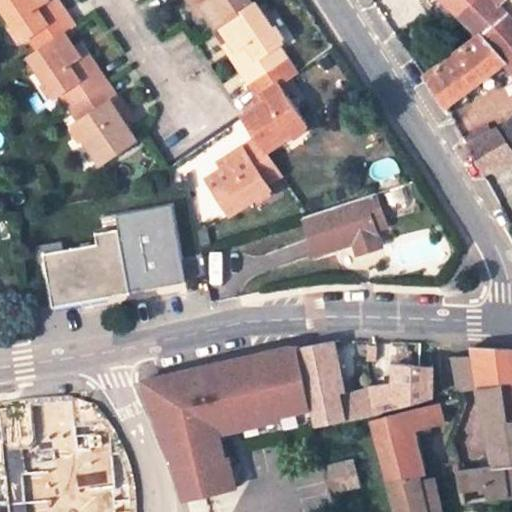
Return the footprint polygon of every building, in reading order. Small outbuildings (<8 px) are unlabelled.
[(0,0),(0,5),(14,26),(22,38),(24,42),(27,39),(35,50),(63,31),(73,24),(55,0),(0,0)] [(200,4),(207,14),(216,27),(221,25),(251,4),(247,0),(188,0),(194,7),(200,4)] [(511,0),(444,0),(478,36),(511,14),(511,15),(511,0)] [(270,27),(254,2),(251,4),(221,25),(232,42),(237,50),(231,54),(250,84),(287,59),(278,46),(281,44),(279,41),(270,27)] [(194,8),(201,18),(207,14),(200,4),(194,7),(194,8)] [(476,82),(503,61),(510,68),(511,69),(511,15),(511,14),(478,36),(455,54),(476,82)] [(284,38),(275,25),(270,27),(279,41),(284,38)] [(14,26),(10,29),(17,41),(22,38),(14,26)] [(71,108),(107,84),(86,54),(80,58),(74,48),(63,31),(35,50),(29,54),(47,82),(55,95),(57,97),(62,94),(71,108)] [(225,45),(231,54),(237,50),(232,42),(225,45)] [(80,58),(86,54),(81,44),(74,48),(80,58)] [(441,99),(452,114),(474,97),(468,88),(476,82),(455,54),(426,77),(441,99)] [(304,127),(308,124),(281,84),(297,73),(287,59),(250,84),(263,104),(243,117),(257,139),(266,151),(293,134),(304,127)] [(47,82),(42,85),(50,98),(55,95),(47,82)] [(128,127),(122,119),(129,115),(107,84),(71,108),(80,121),(75,124),(78,128),(86,140),(102,164),(137,141),(128,127)] [(134,123),(129,115),(122,119),(128,127),(134,123)] [(485,175),(511,158),(511,120),(501,131),(498,128),(469,145),(478,162),(485,175)] [(296,139),(308,132),(304,127),(293,134),(296,139)] [(73,131),(81,143),(86,140),(78,128),(73,131)] [(257,139),(227,158),(231,164),(222,170),(207,180),(232,216),(257,199),(269,191),(272,190),(270,187),(284,178),(266,151),(257,139)] [(218,164),(222,170),(231,164),(227,158),(218,164)] [(260,203),(272,196),(269,191),(257,199),(260,203)] [(374,231),(388,227),(378,192),(363,197),(374,231)] [(363,197),(303,217),(316,255),(354,243),(359,254),(380,247),(374,231),(363,197)] [(170,206),(117,216),(131,294),(185,284),(170,206)] [(332,351),(339,350),(338,341),(334,341),(330,342),(332,351)] [(342,362),(359,360),(356,342),(338,341),(339,350),(342,362)] [(302,348),(319,424),(346,419),(342,398),(332,351),(330,342),(302,348)] [(396,342),(395,383),(371,388),(376,413),(433,398),(434,368),(421,366),(424,344),(396,342)] [(294,403),(307,400),(296,348),(290,347),(201,368),(203,374),(190,377),(189,371),(145,381),(162,434),(170,456),(185,501),(235,485),(229,462),(225,463),(217,465),(211,444),(219,441),(217,432),(212,413),(225,410),(229,429),(278,419),(278,416),(296,412),(294,403)] [(504,383),(511,381),(511,349),(473,347),(474,356),(479,388),(504,383)] [(479,388),(474,356),(451,357),(458,391),(479,388)] [(201,368),(189,371),(190,377),(203,374),(201,368)] [(466,502),(511,495),(511,420),(509,420),(504,383),(479,388),(493,465),(459,470),(466,502)] [(376,413),(371,388),(342,398),(346,419),(348,418),(349,420),(376,413)] [(296,412),(309,409),(307,400),(294,403),(296,412)] [(397,511),(442,511),(435,476),(422,479),(416,451),(411,431),(417,430),(443,425),(443,412),(441,402),(374,419),(397,511)] [(212,413),(217,432),(229,429),(225,410),(212,413)] [(421,449),(417,430),(411,431),(416,451),(421,449)] [(211,444),(217,465),(225,463),(219,441),(211,444)] [(361,486),(353,459),(322,467),(329,493),(361,486)]
